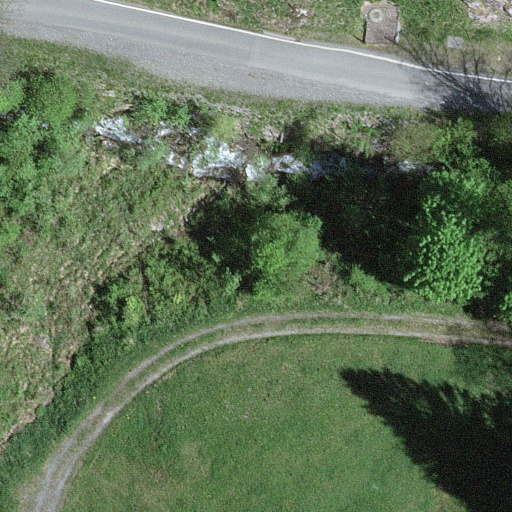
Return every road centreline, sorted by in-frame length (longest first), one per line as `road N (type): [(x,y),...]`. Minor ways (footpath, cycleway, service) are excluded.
road 1 (track): [(511,337),(340,323),(257,325),(211,337),(134,386),(62,470),(45,511)]
road 2 (unclassified): [(511,97),(11,0)]
